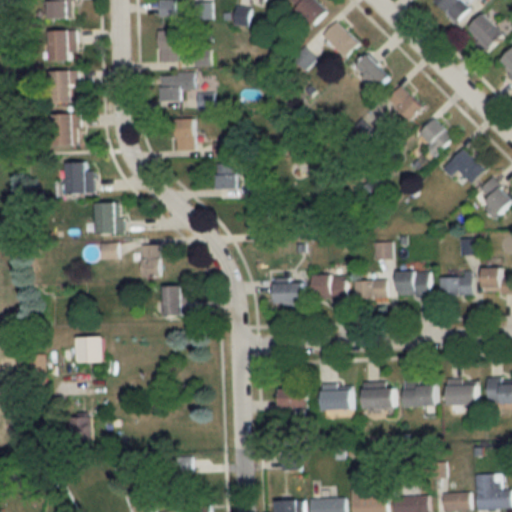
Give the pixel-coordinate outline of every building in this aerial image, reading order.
[(75,0),(51,0),(51,17),(75,17),(75,0)] [(161,0),(161,15),(177,15),(176,0),(161,0)] [(330,10),(319,0),(293,0),(300,6),(299,7),(317,24),(330,10)] [(437,0),(458,21),(472,7),(464,0),(437,0)] [(251,25),(251,11),(239,11),(239,25),(251,25)] [(508,33),(487,12),(469,30),(490,51),(508,33)] [(347,57),(361,43),(339,21),(325,35),(347,57)] [(78,30),(53,30),(53,60),(78,60),(78,30)] [(162,30),(162,62),(180,62),(180,30),(162,30)] [(213,50),(197,50),(197,65),(213,65),(213,50)] [(511,52),(502,62),(511,72),(511,52)] [(358,64),(369,77),(363,81),(373,94),(394,78),(373,53),(358,64)] [(81,70),(54,70),(54,101),(81,101),(81,70)] [(196,72),(163,72),(163,99),(184,99),(184,88),(196,88),(196,72)] [(426,107),(404,85),(391,98),(413,120),(426,107)] [(217,108),(216,93),(200,94),(201,109),(217,108)] [(56,113),(56,145),(81,145),(81,113),(56,113)] [(197,118),(179,118),(179,149),(197,149),(197,118)] [(432,143),(427,147),(437,156),(456,136),(438,119),(423,134),(432,143)] [(235,142),(216,142),(216,156),(235,156),(235,142)] [(446,167),(455,176),(461,169),(474,183),(487,169),(466,148),(446,167)] [(94,162),(70,162),(70,192),(94,192),(94,162)] [(218,163),(218,187),(239,187),(239,163),(218,163)] [(511,205),(511,193),(495,176),(479,192),(503,215),(511,205)] [(268,182),(256,182),(256,195),(268,195),(268,182)] [(124,202),(100,202),(100,233),(124,233),(124,202)] [(254,233),(274,233),(274,202),(254,202),(254,233)] [(144,244),(144,277),(163,277),(163,244),(144,244)] [(487,292),(511,292),(511,277),(505,278),(505,267),(487,267),(487,292)] [(400,270),(400,295),(433,295),(433,270),(400,270)] [(443,295),(475,295),(475,271),(465,271),(465,276),(443,276),(443,295)] [(350,300),(350,275),(317,275),(317,300),(350,300)] [(358,280),(358,299),(389,299),(389,280),(358,280)] [(277,283),(277,303),(308,303),(308,283),(277,283)] [(191,315),(191,285),(167,285),(167,315),(191,315)] [(79,337),(79,362),(106,362),(106,337),(79,337)] [(511,402),(511,383),(503,383),(503,378),(490,378),(490,402),(511,402)] [(440,407),(440,385),(421,385),(421,381),(407,381),(408,407),(440,407)] [(451,383),(451,404),(481,404),(481,383),(451,383)] [(398,409),(398,385),(366,385),(366,409),(398,409)] [(282,388),(282,408),(312,408),(312,388),(282,388)] [(324,410),(355,410),(355,390),(324,390),(324,410)] [(284,452),(284,470),(302,470),(302,452),(284,452)] [(195,456),(178,457),(178,473),(196,473),(195,456)] [(478,474),(479,508),(511,507),(511,487),(502,488),(502,473),(478,474)] [(388,511),(388,486),(355,486),(354,511),(388,511)] [(446,511),(473,511),(473,492),(446,492),(446,511)] [(396,496),(396,511),(431,511),(432,496),(396,496)] [(348,511),(349,498),(313,498),(312,511),(348,511)] [(307,511),(307,500),(279,500),(279,511),(307,511)]
